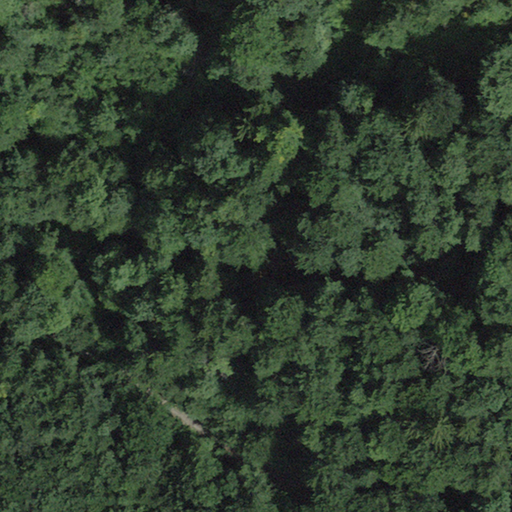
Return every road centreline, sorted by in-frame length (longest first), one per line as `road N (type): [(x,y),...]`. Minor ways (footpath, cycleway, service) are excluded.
road 1 (track): [(0,211),(78,217),(267,262),(397,260),(511,300)]
road 2 (track): [(318,511),(39,329),(0,320)]
